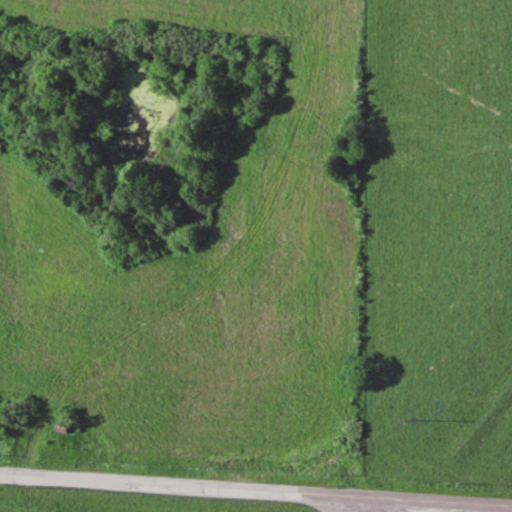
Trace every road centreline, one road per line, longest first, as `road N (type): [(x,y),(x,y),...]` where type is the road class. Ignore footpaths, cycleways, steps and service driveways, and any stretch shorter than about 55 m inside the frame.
road 1 (secondary): [(345,493),(0,468)]
road 2 (secondary): [(511,502),(345,493)]
